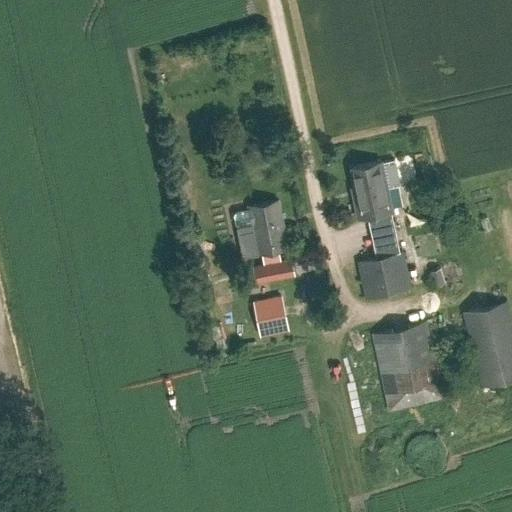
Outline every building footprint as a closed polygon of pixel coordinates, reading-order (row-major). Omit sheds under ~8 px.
[(400,184),(395,159),(381,162),(381,160),(351,166),(358,199),(354,200),(358,217),(391,210),(386,187),(400,184)] [(288,245),(280,199),(249,205),(250,207),(237,209),(234,213),(236,223),(240,225),(253,223),(258,250),(270,248),(272,260),(253,264),(256,280),(294,273),(291,257),(280,259),(278,247),(288,245)] [(367,296),(411,286),(403,251),(360,260),(367,296)] [(437,285),(446,282),(441,266),(432,269),(437,285)] [(203,303),(214,301),(209,274),(198,276),(203,303)] [(260,335),(289,329),(282,294),(253,299),(260,335)] [(482,386),(511,377),(511,316),(508,299),(462,311),(482,386)] [(389,409),(444,397),(427,319),(372,333),(389,409)]
